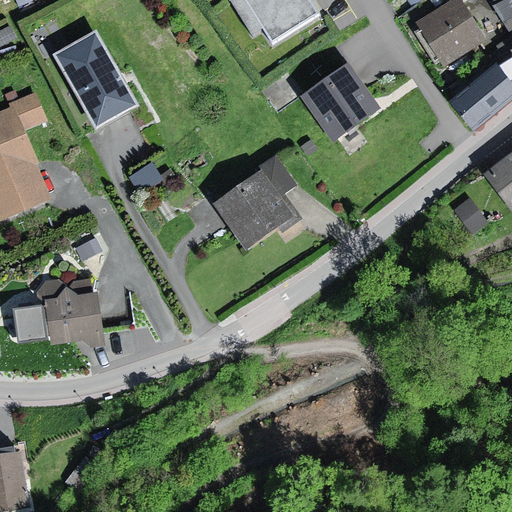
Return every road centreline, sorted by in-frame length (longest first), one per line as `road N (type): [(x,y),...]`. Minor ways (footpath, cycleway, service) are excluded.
road 1 (residential): [(0,389),(71,389),(115,379),(271,312),(511,122)]
road 2 (track): [(422,194),(405,321),(408,414),(360,436),(217,475),(159,511)]
